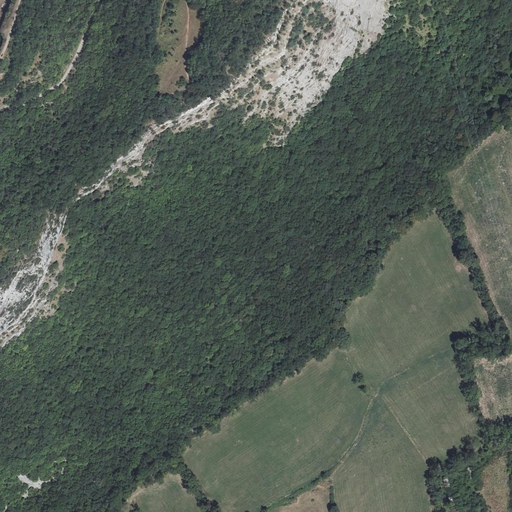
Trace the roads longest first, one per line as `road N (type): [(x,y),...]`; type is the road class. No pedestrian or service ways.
road 1 (track): [(98,0),(63,79),(0,116)]
road 2 (track): [(186,35),(189,84),(157,96),(179,64)]
